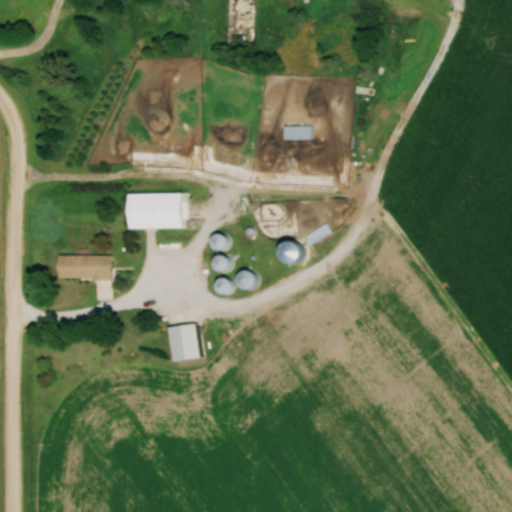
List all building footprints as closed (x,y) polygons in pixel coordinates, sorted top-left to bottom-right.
[(283,138),(311,138),(311,125),(283,125),(283,138)] [(129,229),(184,229),(184,193),(129,193),(129,229)] [(225,234),(213,234),(213,250),(226,249),(225,234)] [(297,263),(300,244),(286,241),(283,260),(297,263)] [(233,261),(219,254),(212,267),(225,274),(233,261)] [(58,279),(111,279),(111,256),(58,256),(58,279)] [(240,290),(256,287),(253,270),(238,273),(240,290)] [(233,288),(225,277),(214,286),(223,296),(233,288)] [(200,359),(197,324),(170,327),(173,361),(200,359)]
